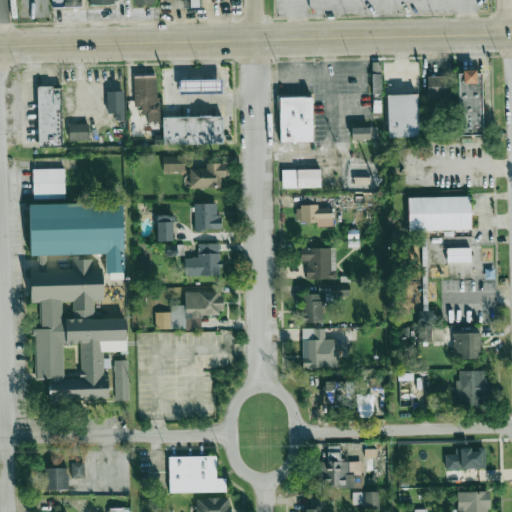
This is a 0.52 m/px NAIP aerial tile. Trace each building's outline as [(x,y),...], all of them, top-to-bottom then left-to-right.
[(481,71),(457,72),(458,135),(482,134),(481,71)] [(157,75),(133,76),(134,106),(143,106),(144,122),(158,121),(157,75)] [(427,77),(427,100),(446,99),(446,76),(427,77)] [(178,80),(221,79),(221,91),(179,91),(178,80)] [(40,147),(38,87),(62,86),(64,146),(40,147)] [(106,91),(107,113),(113,113),(113,120),(124,120),(123,90),(106,91)] [(418,136),(416,94),(387,95),(388,137),(418,136)] [(280,97),(306,97),(314,96),(315,141),(281,141),(280,97)] [(163,118),(223,117),(223,143),(163,144),(163,118)] [(68,140),(88,140),(88,124),(68,124),(68,140)] [(351,127),(351,140),(377,139),(377,127),(351,127)] [(162,172),(184,172),(184,155),(162,156),(162,172)] [(189,168),(189,188),(225,187),(225,163),(205,163),(205,168),(189,168)] [(33,169),(65,168),(66,198),(33,199),(33,169)] [(281,169),(282,188),(321,187),(320,168),(281,169)] [(470,229),(470,196),(408,197),(408,230),(470,229)] [(30,205),(125,203),(127,273),(108,274),(108,253),(31,255),(30,205)] [(216,203),(194,203),(194,230),(221,230),(221,215),(216,215),(216,203)] [(332,226),(332,207),(318,208),(318,205),(295,205),(295,222),(316,221),(316,227),(332,226)] [(156,241),(173,241),(172,215),(156,215),(156,241)] [(184,258),(184,276),(220,275),(219,243),(197,244),(198,257),(184,258)] [(447,262),(470,261),(470,247),(446,248),(447,262)] [(306,279),(335,278),(335,270),(331,270),(330,248),(300,248),(300,261),(306,260),(306,279)] [(106,398),(104,351),(126,350),(124,318),(95,319),(94,301),(103,300),(101,268),(92,268),(92,258),(71,259),(71,269),(29,271),(30,302),(38,302),(40,328),(33,329),(35,379),(48,378),(49,400),(106,398)] [(318,294),(302,293),(302,322),(323,322),(323,295),(349,296),(349,284),(318,284),(318,294)] [(155,328),(200,329),(200,315),(222,315),(222,292),(184,292),(184,305),(170,305),(170,312),(155,312),(155,328)] [(338,338),(325,339),(324,328),(301,328),(302,368),(338,367),(338,338)] [(480,332),(452,333),(452,358),(480,357),(480,332)] [(128,400),(128,360),(114,360),(115,400),(128,400)] [(455,379),(455,405),(486,405),(485,370),(458,370),(458,379),(455,379)] [(370,387),(381,388),(382,378),(370,378),(370,387)] [(445,468),(485,469),(485,448),(455,447),(455,454),(445,454),(445,468)] [(168,457),(169,493),(226,492),(225,478),(216,478),(215,456),(168,457)] [(362,487),(362,461),(318,462),(318,488),(362,487)] [(71,463),(71,478),(84,478),(83,462),(71,463)] [(68,489),(67,467),(41,468),(42,489),(68,489)] [(378,491),(352,492),(352,504),(364,504),(364,510),(378,510),(378,491)] [(457,511),(487,511),(488,491),(457,492),(457,511)] [(229,511),(229,497),(196,498),(195,511),(229,511)] [(322,511),(322,498),(308,498),(309,508),(301,509),(301,511),(322,511)]
